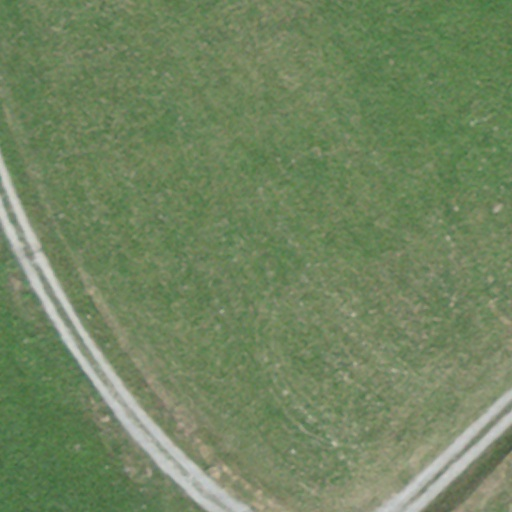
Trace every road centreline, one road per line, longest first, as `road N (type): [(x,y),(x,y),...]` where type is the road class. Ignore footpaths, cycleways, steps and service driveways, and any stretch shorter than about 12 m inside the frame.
road 1 (track): [(0,182),(77,355),(186,480),(231,511)]
road 2 (track): [(511,406),(398,511)]
